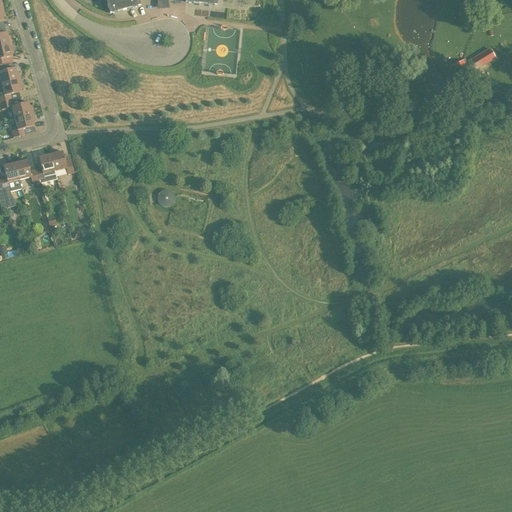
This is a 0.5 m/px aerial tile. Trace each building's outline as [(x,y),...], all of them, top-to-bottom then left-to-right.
[(106,0),(110,14),(141,6),(139,0),(185,0),(186,2),(218,5),(218,0),(106,0)] [(0,47),(11,45),(9,37),(7,38),(6,34),(0,35),(0,47)] [(0,66),(3,66),(1,60),(12,57),(11,54),(13,53),(11,45),(0,47),(0,66)] [(483,66),(480,61),(485,58),(481,53),(468,61),(459,67),(462,72),(465,77),(474,72),(483,66)] [(0,85),(20,80),(18,73),(16,73),(15,69),(4,72),(3,66),(0,66),(0,84),(0,85)] [(490,71),(501,93),(508,89),(496,67),(490,71)] [(0,104),(11,102),(10,96),(21,93),(20,89),(22,88),(20,80),(0,85),(2,91),(0,91),(0,104)] [(471,86),(479,97),(483,94),(475,83),(471,86)] [(14,119),(34,114),(32,107),(30,107),(29,104),(12,107),(11,102),(0,104),(0,107),(1,111),(12,108),(14,119)] [(34,114),(14,119),(17,131),(11,132),(13,139),(24,136),(23,130),(34,127),(34,123),(36,123),(34,114)] [(54,172),(55,172),(66,169),(67,175),(73,174),(71,162),(65,164),(62,153),(50,156),(54,172)] [(57,180),(55,172),(54,172),(50,156),(38,158),(41,170),(35,171),(38,182),(40,182),(40,184),(57,180)] [(38,182),(35,171),(29,172),(27,161),(15,164),(19,181),(30,178),(32,184),(38,182)] [(0,179),(0,180),(3,191),(20,187),(19,181),(15,164),(3,167),(6,178),(0,179)] [(158,197),(158,198),(158,199),(158,201),(159,202),(159,203),(160,204),(161,205),(162,206),(163,206),(164,207),(165,207),(166,207),(167,207),(168,207),(169,206),(170,206),(171,205),(172,205),(173,204),(174,203),(174,202),(174,201),(175,200),(175,199),(175,198),(175,197),(174,196),(174,195),(173,194),(172,193),(172,192),(171,191),(170,191),(169,190),(168,190),(167,190),(165,190),(164,190),(163,191),(162,191),(161,192),(161,193),(160,193),(159,194),(159,195),(158,196),(158,197)] [(175,206),(188,210),(192,197),(179,194),(175,206)]
